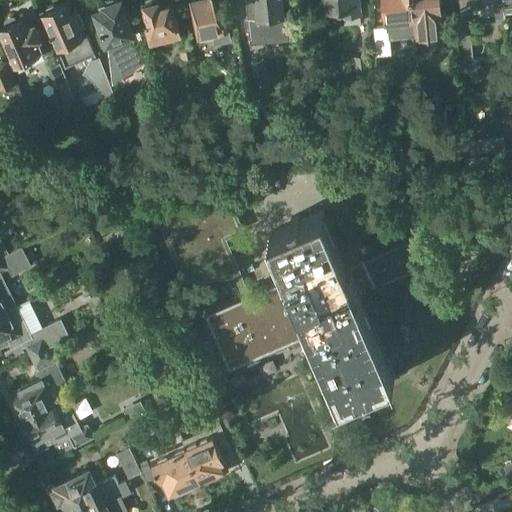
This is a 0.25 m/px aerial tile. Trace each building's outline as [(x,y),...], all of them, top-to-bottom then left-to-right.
[(89,75),(95,80),(101,91),(104,98),(116,94),(101,54),(97,55),(87,33),(85,33),(83,27),(85,26),(77,8),(73,10),(69,0),(56,6),(53,4),(47,7),(47,10),(43,12),(66,65),(84,57),(87,65),(83,72),(89,75)] [(109,54),(109,59),(111,64),(113,69),(143,63),(121,0),(119,0),(105,5),(106,7),(96,10),(106,41),(107,41),(112,47),(108,49),(109,54)] [(164,0),(162,1),(161,0),(146,0),(143,1),(153,41),(181,34),(171,0),(164,0)] [(193,0),(201,36),(213,33),(215,44),(231,40),(222,0),(193,0)] [(246,0),(249,18),(245,18),(247,44),(291,39),(289,12),(284,12),(282,0),(246,0)] [(342,12),(342,17),(345,17),(345,24),(362,22),(359,0),(327,0),(329,11),(331,10),(332,13),(342,12)] [(384,0),(386,21),(414,18),(415,17),(413,0),(384,0)] [(413,0),(415,17),(417,35),(444,31),(440,0),(413,0)] [(478,0),(502,0),(503,4),(495,5),(496,20),(505,19),(503,0),(477,0),(478,0)] [(511,0),(503,0),(505,19),(507,18),(506,13),(511,12),(511,0)] [(6,20),(5,25),(0,26),(0,28),(15,64),(47,51),(42,39),(41,39),(34,23),(29,26),(24,16),(18,19),(14,16),(9,16),(6,20)] [(375,27),(377,54),(379,54),(380,62),(391,61),(390,53),(392,53),(389,25),(375,27)] [(471,33),(457,35),(460,59),(474,58),(474,57),(471,33)] [(192,46),(180,49),(182,57),(194,55),(192,46)] [(370,76),(368,54),(354,56),(357,77),(370,76)] [(474,58),(460,59),(462,71),(477,70),(476,57),(474,57),(474,58)] [(252,61),(256,82),(270,79),(265,59),(252,61)] [(68,81),(60,60),(47,65),(56,86),(68,81)] [(15,83),(7,64),(0,67),(0,86),(1,90),(15,83)] [(423,113),(425,131),(442,130),(441,112),(423,113)] [(443,150),(462,149),(461,134),(442,135),(443,150)] [(477,152),(506,149),(504,136),(476,139),(477,152)] [(466,169),(491,166),(490,154),(465,156),(466,169)] [(258,352),(312,328),(342,397),(396,373),(384,346),(361,291),(420,266),(408,238),(349,263),(325,208),(270,232),(288,273),(249,290),(239,268),(224,235),(242,227),(230,198),(156,207),(187,280),(234,276),(242,293),(200,311),(227,372),(260,358),(258,352)] [(138,239),(128,215),(111,222),(121,246),(138,239)] [(0,256),(18,248),(9,228),(0,232),(0,256)] [(0,313),(18,304),(1,271),(9,267),(12,273),(32,264),(23,245),(18,248),(0,256),(0,313)] [(154,273),(141,246),(122,255),(135,282),(154,273)] [(62,317),(45,325),(31,299),(18,304),(0,313),(0,343),(9,339),(12,346),(22,342),(24,345),(26,344),(31,354),(50,345),(51,346),(71,336),(62,317)] [(51,346),(50,345),(31,354),(37,366),(56,356),(51,346)] [(38,368),(42,376),(10,392),(23,420),(68,397),(66,394),(73,391),(57,359),(38,368)] [(82,426),(68,397),(23,420),(38,448),(69,432),(76,446),(95,436),(88,422),(82,426)] [(183,438),(185,442),(201,478),(228,466),(220,448),(231,444),(217,412),(202,419),(206,428),(183,438)] [(151,457),(160,478),(164,476),(170,492),(201,478),(185,442),(151,457)] [(58,487),(55,489),(60,499),(64,497),(69,508),(119,482),(116,474),(99,482),(92,467),(57,484),(58,487)] [(119,482),(69,508),(70,511),(116,511),(125,508),(120,497),(133,491),(126,478),(119,482)]
